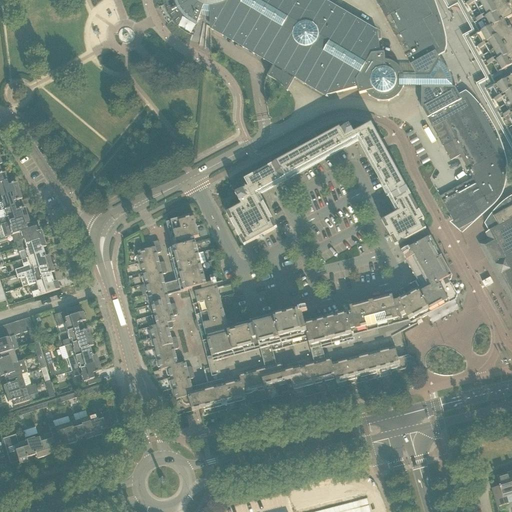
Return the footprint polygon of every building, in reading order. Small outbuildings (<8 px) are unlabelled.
[(174,0),(177,8),(185,18),(196,25),(202,12),(205,13),(210,14),(210,24),(330,95),(358,88),(359,94),(366,93),(368,95),(370,97),(373,99),(376,101),(380,102),(383,102),(387,102),(391,101),(393,100),(397,97),(401,93),(402,91),(403,87),(404,82),(404,80),(404,77),(403,74),(401,70),(397,66),(392,62),(390,62),(389,61),(388,61),(385,61),(384,53),(380,54),(377,32),(322,0),(174,0)] [(425,0),(375,0),(411,65),(410,65),(416,76),(429,76),(437,64),(436,64),(431,55),(436,53),(436,52),(440,50),(425,21),(434,16),(425,0)] [(511,0),(452,0),(453,0),(452,0),(461,0),(465,6),(467,4),(477,23),(475,24),(480,34),(470,39),(476,49),(478,48),(488,66),(486,67),(491,77),(511,66),(511,18),(511,17),(511,13),(511,12),(511,0)] [(276,82),(283,70),(274,65),(267,76),(276,82)] [(511,77),(490,90),(505,119),(502,120),(511,137),(511,77)] [(449,89),(450,88),(421,88),(421,107),(427,119),(428,118),(451,161),(460,156),(473,179),(440,197),(452,220),(456,226),(480,213),(475,203),(494,193),(501,183),(503,176),(503,175),(502,164),(466,97),(461,99),(457,103),(449,89)] [(424,220),(372,125),(372,124),(354,134),(350,126),(342,131),(341,128),(244,181),(248,188),(235,195),(240,203),(256,195),(357,139),(356,138),(359,137),(400,212),(384,220),(388,228),(386,230),(391,239),(393,237),(398,245),(424,231),(419,223),(424,220)] [(4,173),(1,174),(0,172),(0,183),(11,180),(7,181),(4,173)] [(16,183),(12,184),(11,180),(0,183),(0,197),(19,191),(16,183)] [(17,201),(21,199),(19,191),(0,197),(0,211),(19,205),(17,201)] [(264,204),(261,205),(257,197),(229,212),(233,220),(230,222),(240,238),(242,237),(246,245),(275,230),(270,222),(273,220),(264,204)] [(24,208),(20,210),(19,205),(0,211),(0,224),(0,225),(27,217),(24,208)] [(499,227),(511,219),(511,206),(494,217),(499,227)] [(199,237),(196,226),(193,215),(171,221),(175,237),(177,242),(173,243),(175,248),(173,249),(183,285),(179,286),(178,288),(179,293),(194,289),(202,319),(196,321),(195,322),(197,331),(199,332),(200,332),(213,382),(203,385),(192,388),(194,395),(181,399),(183,404),(186,406),(191,405),(193,412),(198,411),(203,409),(204,414),(289,392),(287,385),(291,384),(295,398),(406,369),(408,366),(406,359),(409,358),(398,360),(392,337),(422,321),(421,319),(427,316),(454,301),(456,294),(450,282),(449,279),(449,278),(433,247),(423,241),(402,253),(418,282),(396,293),(398,301),(394,302),(393,297),(350,308),(351,313),(305,325),(302,315),(308,313),(307,309),(249,324),(229,330),(215,277),(211,278),(212,283),(206,285),(194,238),(199,237)] [(25,226),(29,224),(27,217),(0,225),(0,226),(0,225),(0,227),(3,238),(35,228),(35,227),(27,230),(25,226)] [(511,219),(499,227),(490,232),(495,240),(484,246),(511,296),(511,219)] [(40,231),(36,232),(35,228),(3,238),(4,238),(10,236),(13,243),(14,243),(16,247),(43,239),(40,231)] [(43,239),(16,247),(18,253),(24,250),(27,258),(43,253),(42,248),(46,247),(43,239)] [(162,251),(159,243),(158,242),(144,245),(143,247),(144,251),(138,253),(139,256),(136,257),(138,264),(158,259),(157,254),(161,253),(162,251)] [(48,256),(44,257),(43,253),(27,258),(20,260),(23,267),(14,270),(16,275),(51,264),(48,256)] [(163,262),(160,263),(158,259),(138,264),(140,272),(143,271),(143,274),(166,268),(165,263),(163,262)] [(49,273),(54,272),(51,264),(16,275),(17,279),(25,278),(28,285),(51,278),(49,273)] [(166,274),(167,272),(166,268),(143,274),(144,277),(142,277),(144,285),(164,280),(163,275),(166,274)] [(56,281),(52,283),(51,278),(28,285),(28,286),(35,283),(38,291),(31,293),(33,298),(59,290),(56,281)] [(490,278),(482,282),(485,287),(493,283),(490,278)] [(169,283),(165,284),(164,280),(144,285),(146,293),(148,292),(149,295),(171,289),(170,284),(169,283)] [(172,295),(172,293),(171,289),(149,295),(150,298),(147,298),(149,305),(169,300),(168,296),(172,295)] [(174,304),(170,305),(169,300),(149,305),(151,313),(154,313),(154,315),(177,310),(176,305),(174,304)] [(82,313),(80,306),(65,310),(66,312),(54,315),(57,326),(63,325),(65,332),(82,326),(81,322),(85,321),(82,313)] [(177,316),(178,314),(177,310),(154,315),(155,319),(153,319),(155,327),(172,322),(175,322),(174,317),(177,316)] [(33,330),(32,328),(29,318),(23,320),(27,332),(28,332),(33,330)] [(21,334),(27,332),(23,320),(18,322),(21,334)] [(15,336),(21,334),(18,322),(12,324),(15,336)] [(173,328),(174,327),(172,322),(155,327),(150,328),(151,331),(148,332),(150,339),(170,334),(169,329),(173,328)] [(10,337),(15,336),(12,324),(6,325),(10,337)] [(9,338),(10,337),(6,325),(0,327),(4,339),(9,338)] [(88,330),(84,331),(82,326),(65,332),(68,340),(62,342),(63,347),(90,338),(88,330)] [(32,344),(37,342),(33,330),(28,332),(32,344)] [(175,338),(172,339),(170,334),(150,339),(152,347),(155,347),(155,349),(178,343),(177,339),(175,338)] [(0,340),(0,354),(13,350),(18,349),(14,336),(10,337),(9,338),(4,339),(0,340)] [(63,347),(58,348),(62,361),(67,359),(90,352),(89,347),(93,346),(90,338),(63,347)] [(36,357),(41,355),(37,342),(32,344),(36,357)] [(178,349),(179,348),(178,343),(155,349),(156,352),(154,353),(156,360),(176,355),(174,350),(178,349)] [(22,361),(17,363),(13,350),(0,354),(0,368),(22,362),(22,361)] [(47,365),(52,364),(53,363),(49,351),(43,353),(47,365)] [(96,355),(92,356),(90,352),(67,359),(71,372),(98,363),(96,355)] [(40,369),(45,368),(41,355),(36,357),(40,369)] [(181,359),(177,360),(176,355),(156,360),(158,368),(160,367),(161,371),(166,370),(184,365),(183,363),(182,360),(181,359)] [(20,376),(26,374),(22,362),(0,368),(0,377),(4,376),(5,381),(20,376)] [(97,373),(101,371),(98,363),(71,372),(73,378),(79,375),(82,383),(87,381),(88,386),(95,383),(94,379),(98,377),(97,373)] [(191,367),(187,368),(186,363),(183,363),(184,365),(166,370),(168,376),(170,375),(171,378),(193,373),(192,368),(191,367)] [(51,378),(56,377),(52,364),(47,365),(51,378)] [(44,382),(49,380),(45,368),(40,369),(44,382)] [(194,379),(195,377),(193,373),(171,378),(172,381),(169,382),(171,389),(191,384),(190,380),(194,379)] [(7,385),(3,386),(5,395),(24,388),(30,386),(26,374),(20,376),(5,381),(7,385)] [(194,395),(192,388),(191,384),(171,389),(173,397),(176,396),(177,400),(181,399),(194,395)] [(13,406),(28,401),(24,388),(5,395),(8,403),(12,401),(13,406)] [(80,397),(93,393),(91,388),(79,392),(80,397)] [(68,401),(80,397),(79,392),(66,396),(68,401)] [(55,405),(68,401),(66,396),(53,400),(55,405)] [(42,409),(55,405),(53,400),(41,404),(42,409)] [(30,413),(42,409),(41,404),(28,408),(30,413)] [(100,431),(111,428),(106,412),(87,418),(93,437),(101,435),(100,431)] [(75,439),(79,438),(73,417),(69,418),(71,423),(62,426),(68,445),(76,443),(75,439)] [(87,418),(74,422),(73,417),(79,438),(84,436),(85,440),(93,437),(87,418)] [(62,426),(53,428),(52,424),(47,425),(55,449),(56,449),(55,446),(59,444),(60,448),(68,445),(62,426)] [(51,451),(55,449),(47,425),(50,434),(43,436),(43,437),(39,439),(37,434),(44,457),(52,455),(51,451)] [(25,436),(36,433),(35,428),(23,431),(25,436)] [(36,460),(44,457),(37,434),(24,438),(30,457),(35,456),(36,460)] [(24,442),(18,444),(15,437),(5,440),(7,448),(5,449),(10,464),(18,462),(19,465),(27,462),(26,458),(30,457),(24,438),(23,439),(24,442)] [(507,497),(511,494),(511,480),(510,474),(497,478),(499,487),(491,489),(497,507),(509,504),(507,497)] [(365,511),(362,500),(314,511),(365,511)]
